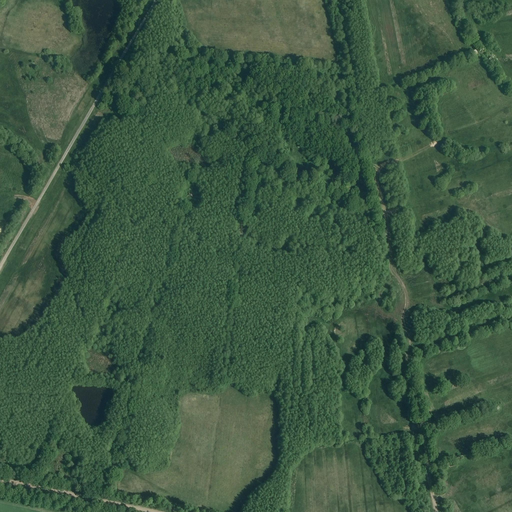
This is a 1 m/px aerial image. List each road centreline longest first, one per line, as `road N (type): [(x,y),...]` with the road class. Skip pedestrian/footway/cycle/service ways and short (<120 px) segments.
road 1 (track): [(437,511),(375,176),(401,160)]
road 2 (track): [(156,0),(0,266)]
road 3 (track): [(0,479),(152,511)]
